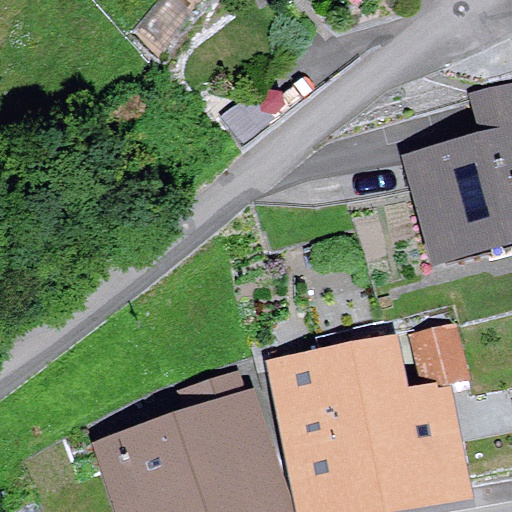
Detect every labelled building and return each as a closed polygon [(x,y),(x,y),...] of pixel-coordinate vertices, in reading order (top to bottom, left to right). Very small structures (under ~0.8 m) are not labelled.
[(511,87),(478,98),(488,137),(511,130),(511,87)] [(511,141),(416,166),(440,254),(511,235),(511,141)] [(415,340),(424,380),(463,370),(454,331),(415,340)] [(348,511),(391,502),(367,374),(388,370),(389,370),(388,365),(326,377),(323,363),(318,364),(348,511)] [(305,511),(340,511),(348,511),(318,364),(278,372),(305,511)] [(391,502),(454,490),(436,396),(395,403),(388,370),(367,374),(391,502)] [(118,458),(135,511),(262,511),(280,506),(235,382),(200,394),(211,427),(118,458)]
